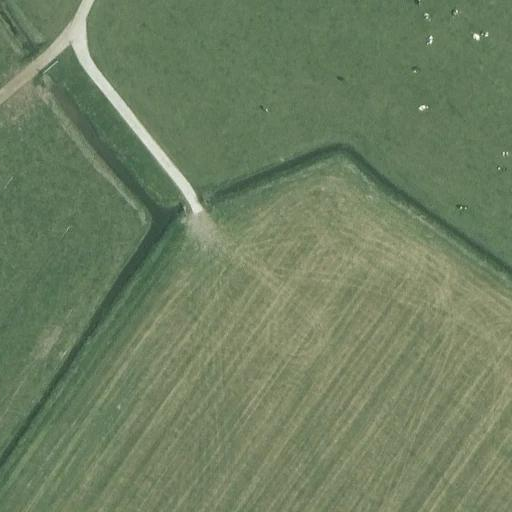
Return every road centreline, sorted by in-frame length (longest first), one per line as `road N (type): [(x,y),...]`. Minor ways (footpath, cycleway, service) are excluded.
road 1 (track): [(76,29),(85,62),(198,212)]
road 2 (track): [(0,98),(76,29),(88,0)]
